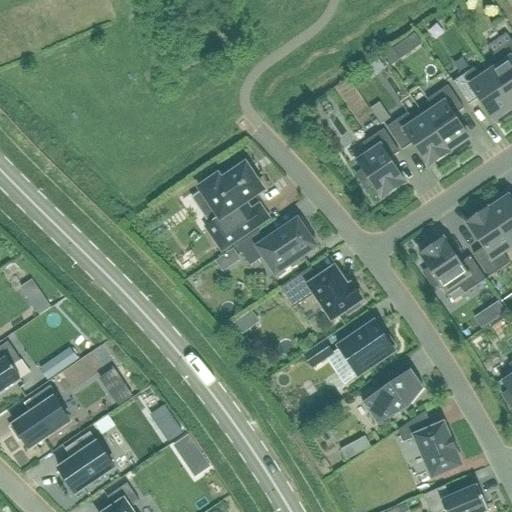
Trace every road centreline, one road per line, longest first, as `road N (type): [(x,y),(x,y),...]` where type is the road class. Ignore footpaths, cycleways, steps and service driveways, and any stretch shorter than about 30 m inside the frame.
road 1 (secondary): [(0,171),(176,351),(290,511)]
road 2 (residential): [(370,252),(509,471)]
road 3 (residential): [(511,160),(370,252)]
road 4 (residential): [(261,136),(370,252)]
